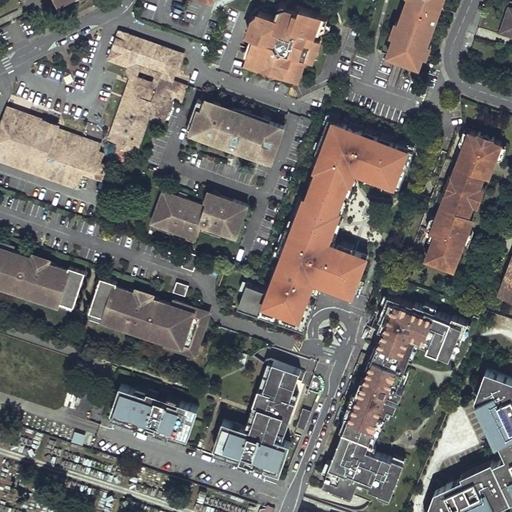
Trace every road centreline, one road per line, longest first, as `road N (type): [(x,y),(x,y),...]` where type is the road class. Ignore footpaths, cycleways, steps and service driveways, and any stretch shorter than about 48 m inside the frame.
road 1 (unknown): [(210,74),(189,93),(166,162),(261,199),(301,105)]
road 2 (residential): [(301,105),(210,74),(184,44),(113,10)]
road 3 (residential): [(286,511),(343,353)]
road 4 (residential): [(471,0),(454,39),(453,71),(511,101)]
road 5 (residential): [(0,66),(113,10)]
